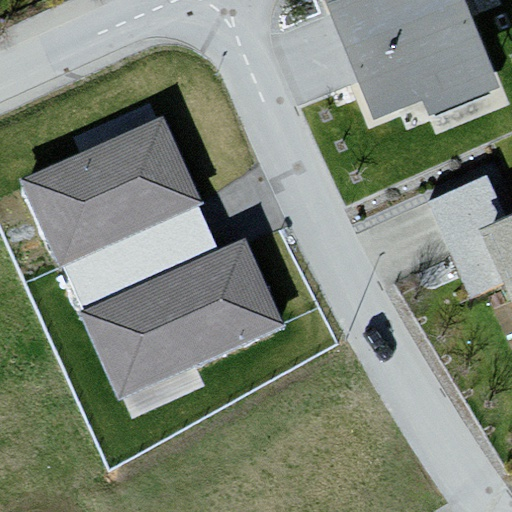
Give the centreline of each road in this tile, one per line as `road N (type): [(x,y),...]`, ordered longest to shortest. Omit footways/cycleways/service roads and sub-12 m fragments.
road 1 (residential): [(216,0),(361,308),(487,511)]
road 2 (residential): [(165,0),(0,73)]
